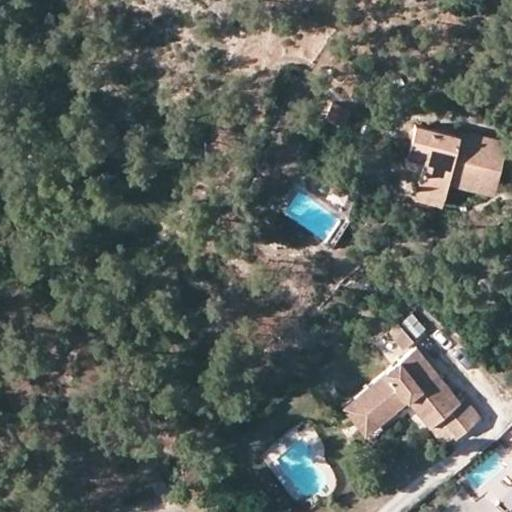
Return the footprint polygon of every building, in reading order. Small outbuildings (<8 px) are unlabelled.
[(348,121),(351,104),(329,101),(326,117),(348,121)] [(468,132),(467,137),(416,123),(407,161),(421,165),(416,189),(443,195),(446,182),(450,168),(496,180),(506,141),(468,132)] [(347,148),(352,135),(334,128),(328,141),(347,148)] [(450,168),(446,182),(493,193),(496,180),(450,168)] [(441,204),(443,195),(416,189),(414,197),(441,204)] [(411,313),(389,333),(403,349),(425,329),(411,313)] [(444,412),(459,400),(416,347),(354,397),(375,423),(393,409),(389,403),(402,393),(407,399),(427,424),(444,412)] [(407,399),(402,393),(389,403),(393,409),(407,399)] [(459,400),(444,412),(459,431),(476,420),(471,412),(476,408),(465,396),(459,400)] [(354,397),(343,406),(363,432),(375,423),(354,397)]
